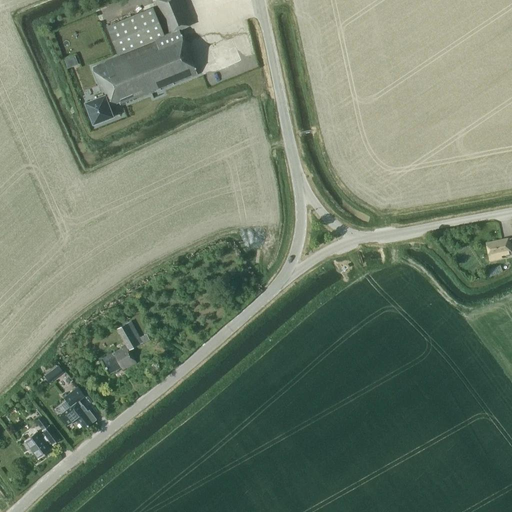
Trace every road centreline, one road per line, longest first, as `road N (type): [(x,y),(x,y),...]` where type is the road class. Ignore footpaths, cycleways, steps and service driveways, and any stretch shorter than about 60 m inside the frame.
road 1 (tertiary): [(12,511),(265,299)]
road 2 (tertiary): [(298,180),(259,0)]
road 3 (tertiary): [(366,240),(511,212)]
road 4 (tertiary): [(265,299),(292,258),(298,180)]
